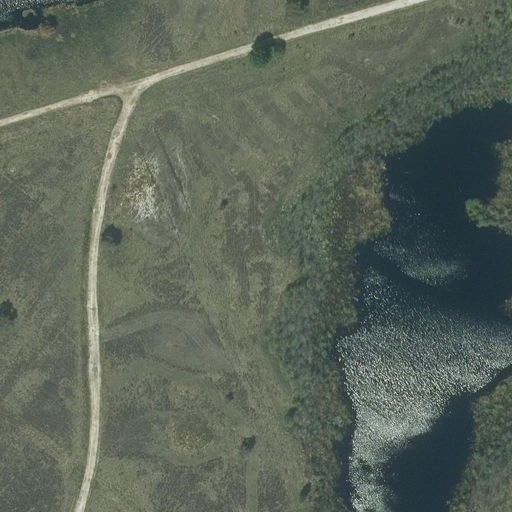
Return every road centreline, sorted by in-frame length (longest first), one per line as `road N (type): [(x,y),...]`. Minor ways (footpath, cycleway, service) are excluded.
road 1 (track): [(79,511),(93,438),(91,262),(108,162),(129,100),(122,87)]
road 2 (track): [(412,0),(122,87)]
road 3 (track): [(122,87),(0,123)]
